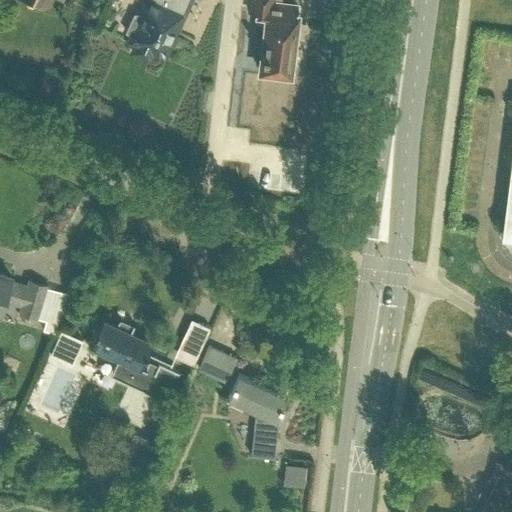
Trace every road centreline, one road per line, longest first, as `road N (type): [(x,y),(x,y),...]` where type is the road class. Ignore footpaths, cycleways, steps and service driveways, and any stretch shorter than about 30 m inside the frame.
road 1 (tertiary): [(399,131),(379,166),(343,450),(346,490)]
road 2 (tertiary): [(346,490),(367,450),(398,252),(399,131)]
road 3 (residential): [(0,123),(210,218)]
road 4 (tertiary): [(399,131),(415,0)]
